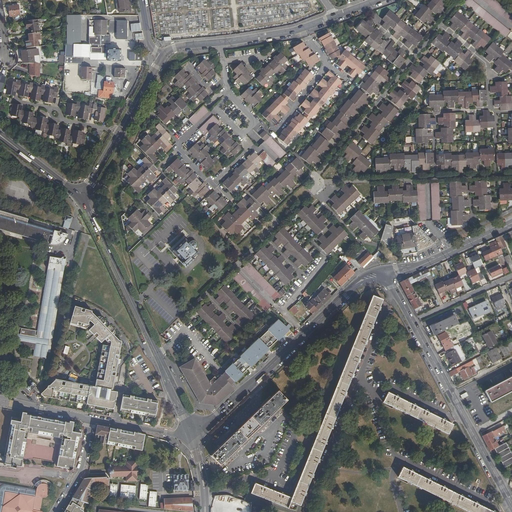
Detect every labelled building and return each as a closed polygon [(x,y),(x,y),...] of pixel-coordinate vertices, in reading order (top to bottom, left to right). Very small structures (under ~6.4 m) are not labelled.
[(128,0),(116,0),(119,13),(130,11),(128,0)] [(435,14),(437,11),(442,14),(444,12),(446,9),(441,6),(444,3),(440,0),(433,0),(432,2),(427,8),(424,5),(420,11),(415,17),(423,23),(425,19),(430,23),(432,20),(433,18),(429,15),(432,12),(435,14)] [(510,32),(470,0),(466,0),(464,3),(506,38),(510,32)] [(511,14),(494,0),(482,0),(511,23),(511,14)] [(18,5),(8,7),(10,17),(19,15),(18,5)] [(398,40),(401,36),(404,38),(405,37),(408,39),(404,44),(407,46),(409,48),(413,44),(416,46),(422,38),(417,34),(411,29),(411,30),(405,25),(399,21),(400,20),(394,16),(389,11),(382,19),(385,22),(382,26),(385,28),(387,30),(390,26),(393,28),(393,29),(396,31),(393,35),(395,37),(398,40)] [(466,40),(469,37),(472,39),(473,38),(475,41),(472,45),(475,47),(477,49),(481,45),(484,47),(490,39),(484,35),(479,30),(479,31),(473,26),(468,22),(468,21),(462,17),(457,12),(450,20),(453,22),(450,26),(453,29),(455,31),(458,27),(461,29),(461,30),(464,32),(461,36),(463,38),(466,40)] [(67,14),(66,44),(73,45),(73,43),(81,43),(81,15),(67,14)] [(365,41),(370,45),(376,50),(377,49),(382,53),(388,58),(387,59),(393,63),(399,68),(405,60),(402,57),(405,53),(402,51),(400,49),(397,53),(394,51),(395,50),(392,47),(395,43),(392,41),(391,42),(389,40),(386,43),(383,41),(383,42),(379,39),(383,35),(380,33),(378,31),(374,35),(371,33),(374,30),(371,28),(374,23),(371,21),(369,19),(366,23),(363,21),(356,29),(361,33),(367,38),(365,41)] [(34,20),(27,21),(28,29),(29,34),(31,34),(39,32),(37,20),(34,20)] [(127,20),(117,20),(117,39),(127,39),(127,20)] [(94,35),(100,35),(106,35),(106,21),(94,21),(94,35)] [(40,32),(39,32),(31,34),(32,40),(29,41),(25,41),(26,48),(39,47),(39,40),(42,40),(40,32)] [(323,45),(333,39),(329,32),(319,38),(320,41),(321,41),(323,45)] [(444,50),(450,55),(455,60),(460,65),(466,70),(472,62),(469,59),(472,55),(470,53),(467,51),(464,55),(461,53),(462,51),(459,49),(462,45),(460,42),(457,40),(454,45),(451,42),(450,44),(446,41),(450,37),(447,35),(445,33),(441,37),(438,35),(432,42),(438,47),(443,51),(444,50)] [(106,35),(100,35),(100,38),(100,45),(107,45),(111,45),(111,35),(106,35)] [(326,52),(337,46),(333,39),(323,45),(325,48),(324,49),(326,52)] [(291,48),(295,55),(297,54),(306,49),(304,46),(303,46),(301,43),(291,48)] [(506,72),(509,69),(511,64),(511,63),(501,55),(503,52),(497,47),(492,43),(486,51),(489,53),(485,57),(488,59),(491,62),(494,57),(497,60),(495,63),(498,65),(494,70),(497,72),(499,74),(503,70),(506,72)] [(73,45),(66,44),(65,56),(64,57),(73,57),(73,45)] [(100,45),(91,45),(91,53),(106,54),(107,45),(100,45)] [(337,46),(326,52),(328,55),(329,55),(331,59),(341,53),(337,46)] [(37,49),(22,51),(24,64),(34,64),(33,56),(38,55),(37,49)] [(108,49),(107,61),(120,61),(120,49),(108,49)] [(301,61),(303,60),(312,55),(310,52),(309,52),(307,49),(306,49),(297,54),(301,61)] [(340,66),(351,53),(349,51),(347,51),(345,49),(338,57),(341,59),(337,64),(340,66)] [(283,64),(286,61),(286,60),(278,53),(273,59),(274,60),(268,66),(267,65),(261,72),(261,73),(255,79),(263,87),(267,83),(270,86),(272,84),(271,83),(274,80),(271,77),(275,73),(275,74),(279,70),(283,73),(285,71),(284,70),(286,68),(283,64)] [(352,54),(351,53),(340,66),(342,68),(346,64),(349,66),(355,58),(353,56),(352,54)] [(308,67),(318,61),(316,57),(315,58),(313,54),(312,55),(303,60),(308,67)] [(418,83),(423,77),(427,72),(430,74),(435,69),(439,63),(432,56),(429,59),(425,56),(422,59),(420,61),(425,65),(422,68),(419,65),(417,68),(413,65),(411,67),(408,70),(412,74),(410,76),(418,83)] [(350,75),(361,61),(360,60),(358,60),(355,58),(349,66),(351,68),(347,73),(350,75)] [(201,75),(204,78),(205,77),(209,80),(215,74),(212,70),(216,66),(213,64),(214,63),(211,60),(207,64),(204,60),(196,68),(202,74),(201,75)] [(357,72),(360,74),(366,66),(363,64),(363,62),(361,61),(350,75),(352,77),(357,72)] [(41,64),(30,64),(31,76),(42,78),(41,64)] [(236,83),(238,85),(241,82),(245,85),(251,79),(245,73),(247,72),(241,66),(234,73),(237,76),(234,79),(237,82),(236,83)] [(378,84),(381,81),(385,84),(387,81),(389,79),(385,76),(388,72),(380,66),(375,71),(370,77),(366,83),(361,88),(369,95),(372,92),(376,95),(378,93),(380,90),(376,87),(378,84)] [(81,67),(81,80),(91,80),(92,68),(81,67)] [(114,76),(114,78),(125,78),(125,69),(115,69),(114,76)] [(314,75),(306,69),(305,69),(300,75),(308,82),(314,75)] [(189,100),(190,99),(193,101),(196,98),(200,102),(208,94),(202,88),(200,90),(194,83),(195,82),(188,75),(188,76),(182,70),(174,77),(178,81),(174,84),(177,87),(178,86),(181,89),(184,85),(188,89),(186,90),(189,94),(186,97),(189,100)] [(331,77),(330,79),(337,86),(339,84),(341,84),(342,82),(340,79),(329,71),(327,73),(331,77)] [(295,81),(302,88),(303,88),(308,82),(300,75),(295,81)] [(321,81),(334,92),(336,90),(335,88),(337,86),(330,79),(327,82),(323,78),(321,81)] [(19,91),(19,95),(27,97),(28,92),(32,93),(31,99),(39,101),(40,95),(44,95),(43,101),(52,103),(53,97),(56,98),(58,89),(55,88),(54,91),(45,89),(45,86),(42,86),(42,88),(33,86),(33,84),(30,83),(29,86),(20,84),(21,81),(17,81),(17,83),(8,82),(6,94),(15,96),(16,90),(19,91)] [(288,87),(297,94),(302,88),(295,81),(294,81),(288,87)] [(323,88),(320,90),(328,97),(331,94),(333,93),(334,92),(321,81),(318,84),(323,88)] [(399,108),(404,102),(408,97),(411,99),(415,94),(420,88),(412,82),(410,85),(406,81),(403,84),(402,86),(406,90),(403,93),(400,90),(398,93),(394,90),(392,93),(390,95),(394,99),(391,101),(399,108)] [(495,107),(501,107),(501,111),(511,110),(511,103),(510,96),(507,96),(507,89),(506,81),(496,82),(496,86),(491,86),(491,90),(491,93),(497,93),(497,96),(500,96),(501,100),(495,101),(495,104),(495,107)] [(99,93),(111,95),(111,93),(113,93),(114,83),(104,82),(103,90),(99,90),(99,93)] [(292,100),(297,94),(288,87),(284,93),(289,97),(292,100)] [(250,101),(255,107),(259,103),(262,100),(259,97),(262,94),(260,91),(259,92),(256,89),(252,93),(249,90),(243,97),(248,102),(250,101)] [(328,97),(320,90),(319,92),(314,89),(312,91),(325,102),(327,101),(327,99),(328,97)] [(365,100),(368,97),(359,90),(355,95),(350,101),(349,100),(344,105),(339,111),(341,112),(337,117),(332,123),(330,122),(326,128),(321,134),(329,141),(332,137),(336,140),(338,138),(340,135),(336,132),(339,129),(340,130),(343,127),(347,131),(349,128),(348,127),(350,125),(347,122),(349,119),(348,118),(350,115),(355,118),(357,116),(359,113),(355,110),(357,107),(359,108),(361,105),(365,108),(367,105),(369,103),(365,100)] [(477,106),(480,106),(483,106),(483,100),(487,100),(487,90),(479,90),(472,90),(472,92),(464,93),(457,93),(457,91),(450,91),(443,92),(443,95),(436,96),(429,96),(429,106),(433,106),(434,112),(437,111),(440,111),(440,106),(444,105),(444,102),(448,102),(448,107),(451,107),(454,107),(454,101),(458,101),(458,103),(462,103),(462,107),(465,107),(465,108),(469,108),(469,103),(472,103),(472,101),(476,101),(477,106)] [(324,104),(325,102),(312,91),(309,94),(314,98),(312,100),(320,107),(322,104),(324,104)] [(276,97),(275,99),(287,111),(289,109),(285,104),(285,103),(287,103),(287,102),(286,101),(281,96),(281,95),(278,97),(276,97)] [(187,105),(180,97),(176,100),(173,96),(170,99),(168,101),(172,105),(169,108),(167,106),(164,109),(161,105),(158,107),(159,109),(157,111),(160,113),(157,116),(165,124),(170,120),(175,114),(176,115),(181,110),(187,105)] [(287,111),(275,99),(273,100),(273,102),(271,104),(278,112),(279,111),(279,110),(280,110),(285,114),(287,111)] [(305,99),(303,102),(317,113),(318,111),(318,109),(320,107),(312,100),(310,103),(305,99)] [(95,114),(94,120),(103,122),(105,109),(96,108),(97,105),(93,105),(90,104),(89,107),(80,105),(80,103),(77,102),(77,105),(67,104),(65,115),(74,116),(75,111),(79,112),(78,118),(87,119),(88,113),(92,114),(95,114)] [(317,113),(303,102),(301,104),(306,108),(304,111),(310,116),(311,117),(313,115),(315,114),(317,113)] [(265,109),(277,121),(280,118),(276,114),(276,112),(278,112),(271,104),(269,107),(267,107),(265,109)] [(393,116),(397,110),(390,104),(387,107),(383,104),(379,109),(383,112),(381,115),(379,114),(377,117),(373,114),(371,116),(369,119),(373,122),(370,125),(372,126),(369,129),(365,126),(363,129),(361,131),(365,134),(363,138),(370,144),(375,138),(379,133),(378,132),(383,126),(387,121),(388,121),(393,116)] [(47,119),(38,117),(37,119),(32,118),(33,114),(24,112),(24,111),(21,111),(22,106),(13,105),(11,116),(20,117),(19,120),(23,120),(22,123),(31,125),(30,127),(36,128),(35,130),(44,132),(44,134),(47,135),(46,135),(56,137),(56,139),(59,140),(58,142),(67,144),(67,146),(70,146),(71,143),(80,145),(80,144),(83,144),(85,135),(82,135),(82,133),(73,131),(72,137),(69,137),(70,131),(61,129),(61,131),(58,130),(58,126),(49,124),(48,125),(46,125),(47,119)] [(208,110),(203,105),(195,113),(189,119),(194,124),(208,110)] [(277,121),(265,109),(264,110),(264,111),(262,114),(269,121),(270,120),(270,119),(271,119),(275,123),(277,121)] [(308,119),(310,116),(304,111),(302,115),(308,119)] [(469,121),(465,121),(465,131),(473,131),(480,131),(480,127),(487,127),(494,127),(494,116),(490,116),(490,111),(487,111),(483,111),(483,117),(479,117),(480,120),(475,121),(475,115),(472,115),(469,115),(469,121)] [(294,119),(302,126),(303,127),(309,120),(308,119),(302,115),(300,113),(297,117),(296,116),(294,119)] [(455,128),(454,113),(444,113),(444,117),(439,118),(439,121),(439,124),(444,124),(444,128),(441,128),(442,132),(436,132),(436,135),(436,139),(442,138),(442,142),(452,142),(452,135),(452,128),(455,128)] [(429,118),(429,114),(419,114),(419,121),(419,129),(417,129),(417,144),(427,143),(427,139),(432,139),(432,135),(432,132),(427,132),(427,129),(430,129),(430,125),(435,124),(435,118),(429,118)] [(208,131),(215,125),(219,121),(214,116),(199,130),(204,135),(208,131)] [(297,132),(302,126),(294,119),(293,118),(291,120),(291,121),(288,125),(297,132)] [(160,146),(163,149),(166,146),(169,143),(166,140),(170,136),(166,132),(159,124),(155,127),(159,131),(155,134),(151,138),(147,135),(144,138),(141,141),(145,144),(140,148),(144,153),(152,160),(155,157),(152,154),(156,150),(160,146)] [(222,131),(215,125),(208,131),(212,135),(209,139),(211,141),(212,140),(215,143),(218,139),(222,143),(221,144),(225,148),(221,151),(224,154),(225,153),(227,156),(231,152),(234,156),(242,149),(236,143),(234,144),(228,138),(229,136),(223,130),(222,131)] [(284,128),(282,130),(292,138),(297,132),(288,125),(286,128),(284,128)] [(292,138),(282,130),(280,133),(281,134),(278,137),(287,144),(292,138)] [(269,137),(264,131),(259,136),(265,141),(269,137)] [(322,151),(327,154),(329,152),(331,150),(326,146),(329,143),(321,136),(316,142),(312,147),(310,146),(306,152),(301,157),(309,164),(312,161),(316,164),(318,162),(320,159),(316,156),(318,153),(320,154),(322,151)] [(281,158),(286,153),(270,137),(269,137),(265,141),(264,142),(281,158)] [(218,160),(215,157),(212,160),(208,156),(209,156),(205,152),(209,149),(206,146),(205,147),(203,144),(201,146),(197,142),(188,150),(188,151),(194,157),(195,156),(201,163),(200,164),(207,170),(218,160)] [(358,173),(361,169),(364,172),(371,164),(365,159),(360,154),(362,151),(356,147),(351,142),(344,151),(347,153),(344,157),(346,159),(349,161),(352,157),(355,160),(353,163),(356,165),(353,169),(355,171),(358,173)] [(473,169),(473,168),(476,168),(476,163),(480,163),(480,160),(484,160),(484,165),(487,165),(490,165),(490,159),(494,159),(494,149),(487,149),(479,150),(479,153),(473,153),(465,154),(465,155),(458,156),(451,156),(451,154),(444,155),(436,155),(436,165),(441,165),(441,170),(445,170),(448,170),(447,165),(452,164),(452,166),(455,166),(456,172),(459,172),(462,171),(462,166),(466,166),(466,164),(470,164),(470,169),(473,169)] [(256,162),(260,158),(258,156),(253,151),(246,158),(247,159),(241,165),(240,164),(233,170),(234,171),(228,178),(222,183),(232,194),(235,192),(231,188),(234,185),(238,181),(242,184),(244,182),(243,181),(246,178),(243,175),(247,171),(248,172),(251,169),(255,172),(257,169),(259,166),(256,162)] [(260,158),(269,168),(270,169),(276,163),(264,151),(258,156),(260,158)] [(383,158),(375,159),(376,169),(380,169),(380,175),(383,174),(387,174),(387,168),(390,168),(390,165),(394,165),(394,170),(398,170),(401,170),(400,165),(404,164),(404,166),(408,166),(408,170),(411,170),(412,171),(415,171),(415,166),(419,166),(419,164),(423,164),(423,169),(429,169),(429,164),(434,163),(433,153),(425,153),(418,154),(418,155),(411,156),(404,156),(404,154),(397,154),(390,155),(390,158),(383,158)] [(511,153),(511,154),(504,154),(497,154),(497,165),(501,165),(502,170),(505,170),(508,170),(508,164),(511,164),(511,153)] [(139,187),(142,183),(146,179),(150,182),(153,179),(156,176),(152,173),(156,169),(152,165),(145,157),(142,160),(145,163),(141,167),(137,172),(133,168),(130,171),(128,174),(131,177),(127,182),(130,185),(138,193),(142,190),(139,187)] [(257,191),(252,196),(259,203),(262,201),(266,204),(268,202),(270,200),(267,196),(270,194),(272,196),(275,193),(278,196),(280,194),(281,195),(283,193),(279,188),(282,186),(284,187),(287,185),(290,188),(295,184),(291,180),(294,177),(293,176),(296,173),(299,177),(302,175),(304,173),(300,169),(303,166),(296,158),(291,163),(285,168),(287,170),(282,174),(276,180),(275,178),(269,183),(264,188),(262,186),(257,191)] [(188,185),(191,189),(188,192),(190,195),(191,194),(193,196),(197,193),(201,197),(208,190),(202,184),(195,178),(196,177),(190,170),(189,171),(183,165),(177,159),(166,169),(168,172),(171,169),(175,173),(179,176),(176,179),(178,182),(179,181),(182,183),(185,180),(188,184),(188,185)] [(159,208),(162,204),(167,200),(170,203),(173,200),(176,197),(173,194),(177,190),(172,186),(165,178),(162,181),(165,184),(162,188),(157,192),(154,189),(151,192),(148,195),(151,198),(147,202),(151,206),(158,214),(162,211),(159,208)] [(474,203),(474,206),(480,206),(480,210),(490,209),(489,202),(489,195),(486,195),(486,188),(486,181),(476,181),(476,185),(470,186),(470,188),(471,192),(476,192),(476,196),(479,196),(479,200),(474,200),(474,203)] [(462,215),(462,211),(464,211),(463,207),(469,206),(469,203),(468,200),(463,200),(463,196),(461,196),(461,192),(466,192),(466,189),(466,186),(461,186),(460,182),(450,182),(451,189),(451,197),(453,197),(453,204),(453,211),(451,211),(452,218),(452,225),(462,225),(462,221),(467,221),(467,218),(467,214),(462,215)] [(417,184),(417,191),(417,201),(418,221),(425,220),(424,183),(417,184)] [(440,220),(439,183),(432,183),(433,220),(440,220)] [(507,200),(511,199),(511,189),(510,189),(509,184),(506,184),(503,184),(503,189),(499,190),(500,200),(507,200)] [(332,206),(339,214),(344,209),(349,204),(354,199),(359,194),(352,187),(349,189),(346,185),(343,187),(341,190),(345,194),(342,196),(339,199),(335,195),(333,197),(331,200),(334,204),(332,206)] [(417,201),(417,191),(413,191),(412,186),(410,186),(406,186),(406,191),(402,191),(402,189),(398,190),(398,185),(395,185),(392,185),(392,190),(388,190),(388,192),(384,192),(384,186),(380,187),(377,187),(378,192),(374,192),(374,202),(381,202),(388,202),(388,201),(395,200),(403,200),(403,201),(410,201),(417,201)] [(209,207),(211,210),(215,207),(218,210),(226,203),(220,197),(219,198),(212,192),(205,199),(208,203),(205,206),(208,209),(209,207)] [(240,225),(244,220),(248,216),(252,220),(254,217),(257,214),(254,211),(258,206),(254,202),(250,198),(246,202),(243,199),(240,202),(237,204),(240,208),(236,212),(231,216),(228,213),(225,216),(223,218),(226,221),(221,226),(225,230),(230,234),(234,230),(237,233),(240,231),(243,228),(240,225)] [(307,224),(312,229),(317,234),(325,227),(322,224),(326,220),(324,218),(321,216),(317,220),(315,217),(312,214),(316,210),(314,208),(311,206),(307,209),(305,206),(297,213),(302,219),(307,224)] [(28,217),(0,208),(0,228),(47,243),(49,235),(51,236),(49,244),(53,244),(57,244),(60,243),(62,242),(64,240),(67,237),(68,233),(64,232),(60,233),(59,230),(27,220),(28,217)] [(138,228),(142,233),(146,229),(151,224),(146,220),(150,217),(147,214),(144,211),(141,214),(136,210),(132,214),(128,218),(132,222),(129,226),(131,228),(134,232),(138,228)] [(363,216),(358,211),(351,218),(353,221),(350,225),(352,227),(354,229),(358,226),(360,228),(363,231),(360,235),(362,237),(364,240),(368,236),(371,239),(378,232),(373,227),(368,221),(363,216)] [(63,215),(61,221),(68,223),(70,217),(63,215)] [(390,236),(393,227),(394,223),(412,220),(409,217),(387,221),(381,239),(387,245),(390,236)] [(322,243),(319,246),(326,254),(332,249),(337,244),(342,239),(347,234),(340,226),(337,229),(333,225),(331,227),(329,230),(332,233),(329,236),(327,239),(323,235),(321,237),(318,240),(322,243)] [(435,244),(417,225),(398,229),(396,235),(397,238),(399,250),(404,255),(418,252),(435,244)] [(312,259),(302,249),(301,249),(292,240),(293,239),(292,239),(282,228),(275,235),(277,238),(274,242),(278,247),(282,243),(285,245),(284,246),(287,249),(283,253),(288,258),(292,254),(294,257),(295,256),(297,259),(293,263),(298,267),(302,264),(305,266),(312,259)] [(498,244),(501,249),(506,247),(501,236),(496,238),(497,241),(498,244)] [(197,252),(194,249),(189,244),(185,240),(174,251),(180,258),(183,260),(181,262),(186,267),(194,259),(193,257),(197,252)] [(189,244),(194,249),(197,246),(197,245),(197,243),(195,242),(194,241),(192,241),(189,244)] [(486,260),(502,253),(501,249),(498,244),(490,248),(491,250),(492,252),(488,254),(487,252),(483,253),(486,260)] [(261,249),(256,254),(260,259),(265,264),(266,263),(271,269),(276,274),(275,274),(286,285),(293,278),(291,275),(294,271),(290,266),(286,270),(283,267),(284,267),(281,264),(285,260),(283,258),(280,255),(276,259),(274,256),(273,257),(270,254),(274,250),(270,246),(266,249),(263,247),(261,249)] [(372,256),(365,249),(363,251),(361,250),(358,252),(360,254),(357,257),(356,256),(354,259),(348,253),(345,256),(358,270),(362,266),(372,256)] [(474,269),(483,265),(477,253),(469,257),(465,259),(469,266),(472,264),(474,269)] [(376,258),(372,256),(362,266),(364,268),(365,266),(366,266),(374,258),(375,259),(376,258)] [(18,347),(34,350),(35,347),(41,348),(39,357),(46,358),(47,352),(50,353),(63,261),(64,259),(63,257),(62,257),(61,258),(57,262),(47,261),(36,332),(21,330),(20,336),(18,336),(17,341),(19,342),(18,347)] [(333,269),(336,266),(330,261),(305,292),(311,297),(311,296),(314,293),(318,288),(323,282),(330,274),(333,269)] [(248,262),(243,267),(276,302),(285,293),(282,289),(278,293),(248,262)] [(467,273),(462,263),(454,266),(458,275),(459,276),(459,277),(467,273)] [(338,274),(333,269),(330,274),(341,285),(354,272),(346,265),(338,274)] [(499,265),(488,270),(492,278),(503,273),(499,265)] [(477,273),(474,269),(467,273),(472,283),(479,280),(480,280),(484,278),(480,272),(477,273)] [(400,282),(415,309),(421,306),(410,284),(420,280),(420,281),(427,278),(432,288),(435,287),(435,285),(428,270),(400,282)] [(265,312),(268,310),(271,306),(238,272),(232,278),(265,312)] [(455,277),(451,279),(455,289),(463,285),(459,277),(459,276),(455,277)] [(442,292),(444,291),(447,290),(447,291),(450,290),(452,289),(453,293),(456,291),(455,289),(451,279),(443,283),(443,281),(435,285),(435,287),(440,297),(444,296),(442,292)] [(323,282),(318,288),(321,292),(317,296),(314,293),(311,296),(313,298),(321,307),(331,296),(324,289),(327,286),(323,282)] [(224,285),(217,293),(219,295),(216,299),(220,304),(224,300),(227,303),(226,303),(229,306),(225,310),(230,315),(234,311),(236,314),(237,314),(239,316),(236,320),(240,325),(244,321),(247,324),(254,316),(244,306),(244,307),(234,297),(234,296),(229,290),(224,285)] [(496,307),(505,303),(501,293),(491,298),(492,300),(494,303),(496,307)] [(298,511),(302,500),(304,496),(307,496),(307,493),(308,491),(306,491),(311,477),(314,477),(315,474),(313,473),(318,462),(320,462),(320,460),(321,458),(319,458),(325,444),(327,444),(327,442),(328,440),(327,439),(331,428),(334,429),(334,427),(334,425),(333,424),(338,410),(341,411),(341,409),(342,407),(340,406),(345,395),(347,395),(347,394),(347,392),(346,391),(352,377),(354,378),(355,374),(353,373),(358,362),(360,362),(360,360),(361,359),(359,358),(365,344),(367,344),(368,342),(368,341),(367,340),(371,329),(373,330),(374,327),(374,326),(373,325),(378,311),(380,311),(381,308),(380,308),(383,300),(373,295),(292,498),(284,495),(285,493),(283,492),(281,492),(280,493),(266,487),(267,486),(266,486),(267,484),(264,483),(264,484),(263,484),(262,486),(251,482),(247,492),(249,493),(248,496),(249,498),(298,511)] [(321,307),(313,298),(309,302),(317,310),(321,307)] [(491,311),(486,301),(469,309),(473,318),(491,311)] [(313,314),(317,310),(309,302),(305,306),(313,314)] [(207,308),(204,305),(197,312),(207,322),(217,332),(217,333),(227,343),(234,336),(232,333),(236,329),(231,324),(227,328),(224,325),(225,325),(222,322),(226,318),(221,314),(217,317),(215,315),(214,315),(212,312),(215,308),(211,304),(207,308)] [(289,311),(293,315),(298,311),(294,306),(289,311)] [(94,314),(76,308),(71,326),(88,331),(91,324),(93,325),(95,327),(89,332),(102,345),(108,340),(111,343),(110,348),(103,347),(96,387),(98,387),(98,389),(55,381),(55,384),(53,384),(47,388),(40,395),(45,400),(47,397),(94,406),(95,406),(96,402),(116,405),(118,393),(112,391),(112,390),(114,390),(122,342),(119,342),(113,335),(115,333),(102,320),(100,322),(93,315),(94,314)] [(430,326),(434,336),(437,334),(445,331),(458,324),(454,315),(430,326)] [(286,327),(278,320),(225,372),(234,381),(288,329),(286,327)] [(446,350),(453,347),(445,331),(437,334),(446,350)] [(499,342),(492,331),(483,335),(490,347),(499,342)] [(508,352),(505,346),(503,343),(499,346),(505,357),(509,354),(508,352)] [(496,348),(487,352),(493,363),(501,359),(496,348)] [(446,354),(453,366),(462,361),(456,349),(446,354)] [(195,359),(181,367),(200,402),(217,403),(218,401),(229,391),(227,389),(230,385),(234,381),(225,372),(221,376),(212,385),(195,359)] [(474,364),(472,360),(449,373),(451,376),(460,371),(464,380),(476,373),(475,372),(477,371),(476,369),(471,372),(469,367),(474,364)] [(181,367),(179,368),(199,404),(217,405),(216,404),(217,403),(200,402),(181,367)] [(511,376),(484,392),(484,393),(486,393),(491,402),(511,390),(511,376)] [(32,381),(31,381),(29,381),(25,385),(25,387),(29,391),(31,391),(33,389),(36,386),(36,385),(32,381)] [(253,433),(287,400),(278,391),(244,424),(211,456),(220,465),(253,433)] [(230,392),(229,391),(218,401),(220,402),(230,392)] [(383,402),(448,434),(453,425),(446,421),(447,419),(444,417),(442,419),(429,412),(429,411),(426,409),(425,410),(416,406),(417,404),(414,402),(412,404),(399,398),(400,396),(396,394),(395,396),(388,392),(383,402)] [(124,395),(123,400),(121,411),(155,417),(156,417),(158,408),(158,401),(124,395)] [(96,402),(95,406),(97,406),(115,410),(116,405),(96,402)] [(36,430),(39,430),(39,433),(53,435),(54,433),(57,433),(60,434),(60,433),(64,433),(64,432),(67,432),(67,434),(72,435),(81,436),(82,430),(77,428),(73,428),(74,422),(23,412),(22,418),(13,416),(11,424),(21,425),(22,426),(26,427),(27,425),(30,425),(30,427),(33,428),(33,429),(36,430)] [(100,443),(107,444),(110,427),(97,425),(95,434),(98,434),(98,437),(101,438),(100,443)] [(147,435),(141,434),(137,433),(126,430),(112,428),(110,427),(107,444),(109,444),(122,447),(141,450),(143,450),(146,436),(147,435)] [(501,427),(483,437),(491,450),(495,448),(499,446),(496,441),(495,442),(492,438),(503,431),(501,427)] [(6,457),(5,456),(1,456),(0,455),(0,466),(4,467),(4,464),(7,465),(12,466),(18,467),(18,465),(22,466),(24,459),(27,442),(24,441),(24,437),(25,434),(24,434),(24,430),(11,428),(6,457)] [(76,465),(80,441),(67,438),(67,442),(65,442),(65,445),(64,448),(61,447),(58,462),(61,462),(61,465),(63,465),(62,466),(69,467),(69,469),(72,469),(74,466),(74,465),(76,465)] [(499,446),(495,448),(504,467),(511,463),(511,455),(505,443),(499,446)] [(94,460),(101,461),(103,450),(97,448),(94,460)] [(137,462),(136,461),(135,460),(134,460),(134,462),(126,462),(126,460),(124,461),(125,462),(123,462),(123,463),(125,463),(125,466),(122,466),(122,465),(121,465),(121,466),(118,466),(118,465),(117,465),(117,466),(114,466),(114,465),(113,465),(113,466),(111,466),(111,465),(110,465),(110,466),(110,470),(110,473),(110,476),(110,478),(111,478),(111,476),(113,476),(113,477),(114,477),(114,476),(117,476),(117,478),(119,478),(118,476),(121,476),(121,478),(122,477),(122,476),(125,476),(126,480),(124,480),(124,482),(126,481),(126,483),(127,482),(127,481),(135,481),(135,483),(136,483),(136,481),(137,481),(137,480),(136,480),(136,476),(136,472),(137,472),(137,470),(136,470),(136,465),(136,463),(137,462)] [(398,477),(468,511),(496,511),(497,511),(493,509),(492,511),(479,504),(479,503),(477,501),(475,503),(463,497),(464,496),(462,494),(460,495),(446,488),(447,487),(444,485),(443,487),(431,481),(431,479),(429,477),(427,479),(414,472),(414,471),(411,469),(409,470),(403,467),(398,477)] [(194,490),(193,481),(188,481),(188,474),(174,475),(175,490),(188,489),(188,491),(194,490)] [(94,483),(109,486),(109,478),(107,478),(106,477),(84,479),(73,499),(85,502),(88,503),(92,489),(91,489),(94,483)] [(0,511),(49,511),(54,505),(57,499),(53,496),(54,492),(54,489),(53,486),(52,484),(51,482),(49,481),(47,480),(45,480),(42,480),(40,480),(37,481),(35,483),(34,486),(33,488),(0,482),(0,511)] [(109,498),(117,498),(117,484),(109,484),(109,498)] [(300,511),(304,501),(302,500),(298,511),(249,498),(248,496),(249,493),(247,492),(245,497),(244,500),(288,511),(300,511)] [(192,505),(191,498),(164,499),(164,503),(163,503),(164,509),(193,511),(192,505)] [(83,511),(84,511),(81,510),(85,502),(73,499),(64,511),(83,511)]
